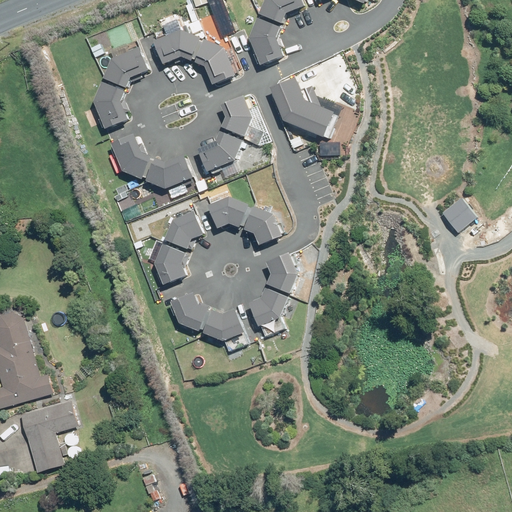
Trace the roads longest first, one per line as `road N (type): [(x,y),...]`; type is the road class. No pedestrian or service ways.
road 1 (residential): [(255,76),(306,211),(295,240),(251,258)]
road 2 (residential): [(203,99),(198,88),(177,82),(154,93),(147,111),(160,139),(174,145),(206,117)]
road 3 (residential): [(388,0),(350,29),(255,76)]
